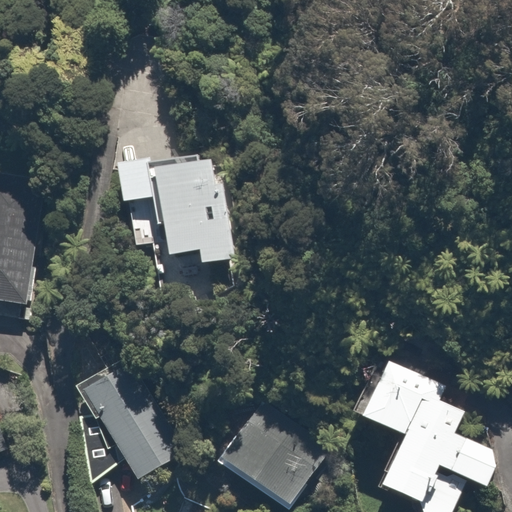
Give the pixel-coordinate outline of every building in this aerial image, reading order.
[(225,131),(147,152),(180,275),(258,254),(225,131)] [(27,168),(0,163),(0,302),(40,311),(63,205),(21,195),(27,168)] [(511,456),(460,435),(477,396),(385,357),(359,417),(406,437),(384,489),(437,511),(457,511),(469,486),(496,498),(511,461),(511,456)] [(172,470),(108,373),(83,389),(147,486),(172,470)] [(336,450),(262,399),(222,456),(296,508),(336,450)] [(0,402),(0,453),(16,448),(0,402)]
